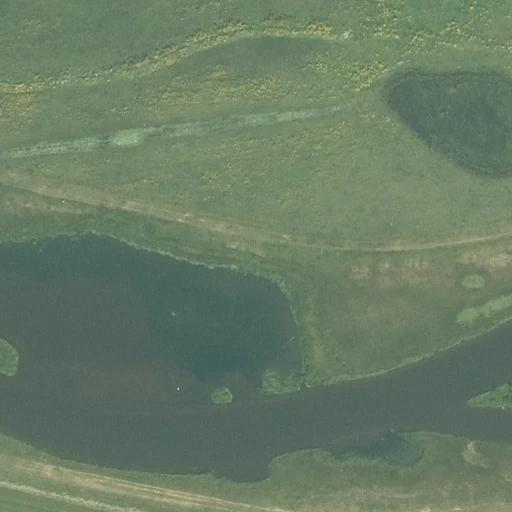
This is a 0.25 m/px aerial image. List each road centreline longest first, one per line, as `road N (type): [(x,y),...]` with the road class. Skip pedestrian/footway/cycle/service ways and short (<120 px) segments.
road 1 (track): [(0,174),(290,243),(414,241),(511,226)]
road 2 (track): [(284,511),(197,505),(0,462)]
